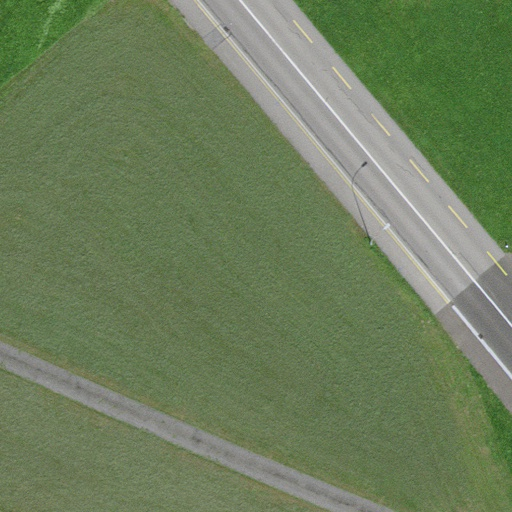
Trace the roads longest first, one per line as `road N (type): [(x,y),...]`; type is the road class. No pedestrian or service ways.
road 1 (secondary): [(511,327),(239,0)]
road 2 (track): [(373,511),(0,336)]
